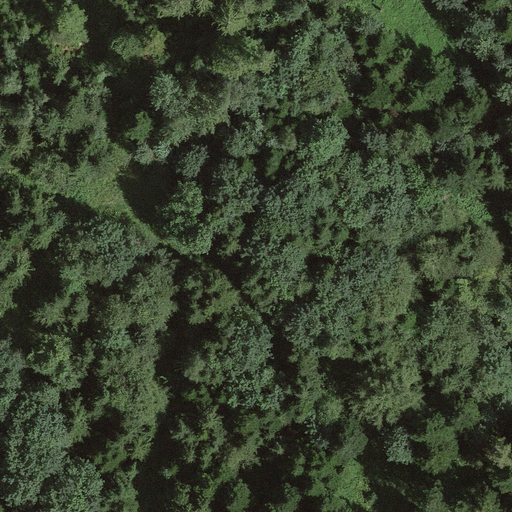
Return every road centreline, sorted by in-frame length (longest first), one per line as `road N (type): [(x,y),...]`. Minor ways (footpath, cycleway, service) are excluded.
road 1 (track): [(164,511),(161,451),(179,325),(172,268),(105,86),(89,0)]
road 2 (track): [(511,236),(504,145),(491,101),(470,54),(429,0)]
